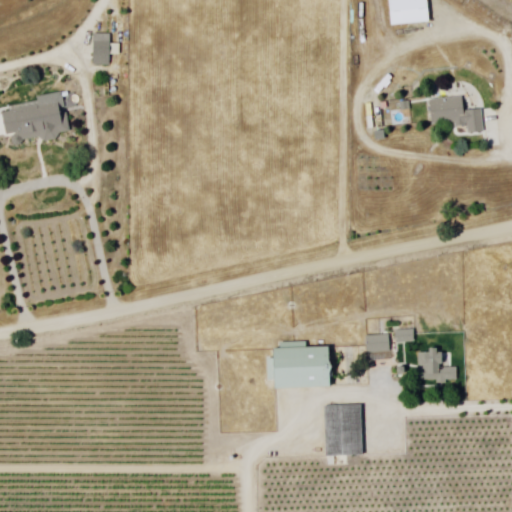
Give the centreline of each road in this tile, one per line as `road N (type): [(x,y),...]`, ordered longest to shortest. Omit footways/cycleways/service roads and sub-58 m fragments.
road 1 (residential): [(0,329),(511,226)]
road 2 (residential): [(511,408),(393,413),(373,396),(302,404),(294,439),(247,454),(242,511)]
